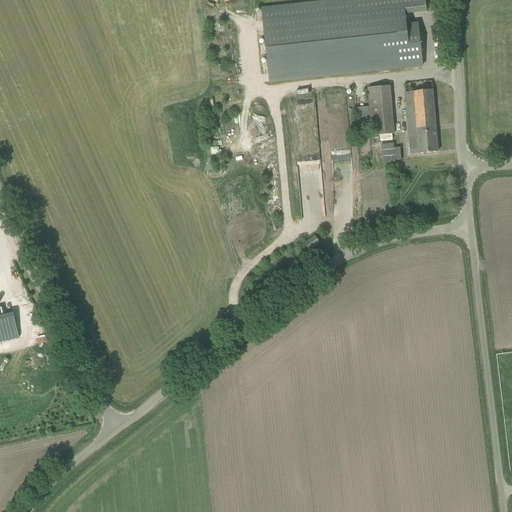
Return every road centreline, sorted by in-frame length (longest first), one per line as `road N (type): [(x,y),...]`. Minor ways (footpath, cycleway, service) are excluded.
road 1 (unclassified): [(117,427),(358,247),(470,227)]
road 2 (unclassified): [(504,511),(470,227)]
road 3 (unclassified): [(117,427),(90,393),(0,197)]
road 4 (unclassified): [(464,167),(454,0)]
road 5 (unclassified): [(25,511),(53,476),(117,427)]
